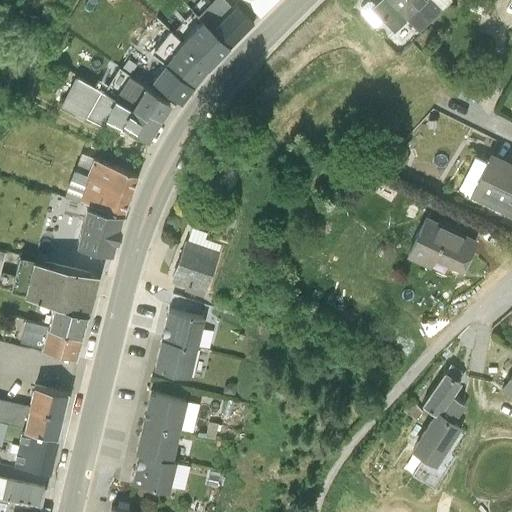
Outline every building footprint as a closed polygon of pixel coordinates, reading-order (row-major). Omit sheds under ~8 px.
[(274,0),(241,0),(258,17),(274,0)] [(376,0),(370,7),(381,18),(393,31),(405,19),(416,30),(448,0),(376,0)] [(211,28),(230,46),(252,22),(234,4),(211,28)] [(381,18),(370,7),(361,14),(371,27),(381,18)] [(201,20),(181,41),(181,42),(207,67),(230,46),(211,28),(201,20)] [(163,63),(192,85),(207,67),(181,42),(163,63)] [(150,79),(180,101),(192,85),(163,63),(150,79)] [(103,92),(60,68),(51,85),(67,95),(63,105),(112,131),(115,121),(120,121),(130,107),(103,92)] [(130,107),(143,87),(118,69),(103,92),(130,107)] [(130,107),(158,123),(170,104),(143,87),(130,107)] [(122,122),(148,138),(158,123),(130,107),(122,122)] [(511,162),(484,151),(466,193),(511,212),(511,162)] [(121,213),(136,174),(92,157),(85,174),(73,169),(65,195),(99,206),(121,213)] [(66,205),(49,200),(39,233),(56,238),(66,205)] [(76,242),(110,252),(121,213),(99,206),(94,221),(84,219),(76,242)] [(461,266),(476,236),(426,210),(405,250),(430,263),(435,253),(461,266)] [(219,251),(184,238),(170,278),(185,283),(183,288),(203,295),(219,251)] [(0,282),(4,283),(9,249),(0,248),(0,282)] [(86,313),(96,277),(33,259),(23,295),(86,313)] [(54,304),(47,326),(80,335),(86,313),(54,304)] [(168,307),(161,337),(196,346),(204,316),(168,307)] [(47,326),(41,347),(74,356),(80,335),(47,326)] [(196,346),(161,337),(153,366),(188,375),(196,346)] [(511,362),(499,384),(511,392),(511,362)] [(421,400),(434,408),(451,420),(464,400),(451,391),(459,379),(443,368),(421,400)] [(61,416),(66,392),(32,385),(27,408),(61,416)] [(152,392),(145,418),(176,426),(183,401),(152,392)] [(22,428),(56,436),(61,416),(27,408),(22,428)] [(451,420),(434,408),(410,441),(423,450),(410,469),(434,485),(458,449),(446,441),(459,423),(451,420)] [(176,426),(145,418),(139,450),(141,453),(170,460),(176,426)] [(13,461),(47,471),(56,436),(22,428),(13,461)] [(167,490),(174,461),(170,460),(141,453),(134,483),(167,490)] [(43,488),(0,477),(0,497),(8,499),(38,507),(43,488)] [(47,511),(49,510),(38,507),(8,499),(4,511),(47,511)]
